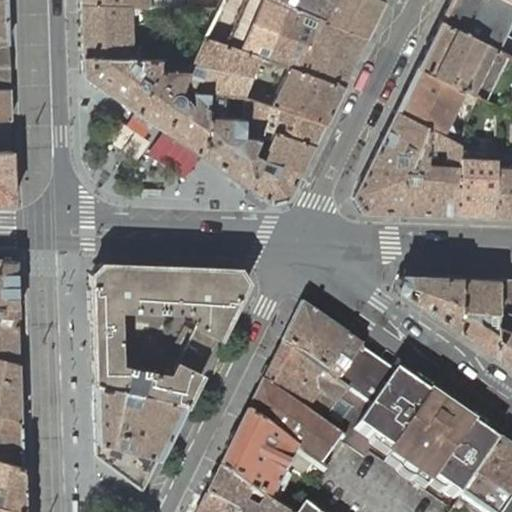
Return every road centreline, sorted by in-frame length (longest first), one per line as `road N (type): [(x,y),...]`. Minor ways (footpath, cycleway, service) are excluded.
road 1 (residential): [(162,511),(297,241)]
road 2 (tertiary): [(511,409),(372,310),(297,241)]
road 3 (residential): [(297,241),(417,0)]
road 4 (unknown): [(259,240),(234,202),(59,83)]
road 5 (tertiary): [(297,241),(63,233)]
road 6 (residential): [(63,233),(56,0)]
road 7 (tertiary): [(511,250),(297,241)]
